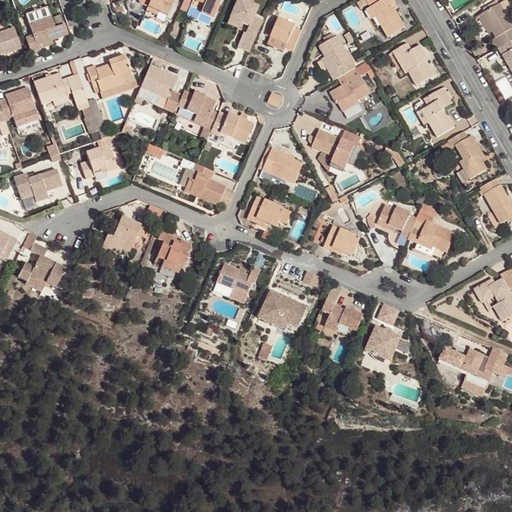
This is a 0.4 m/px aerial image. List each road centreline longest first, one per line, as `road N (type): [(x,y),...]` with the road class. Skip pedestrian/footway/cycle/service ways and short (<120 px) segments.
road 1 (residential): [(16,223),(65,224),(135,193),(226,231)]
road 2 (residential): [(511,151),(422,0)]
road 3 (residential): [(115,38),(262,91)]
road 4 (residential): [(226,231),(363,289)]
road 5 (residential): [(273,115),(226,231)]
